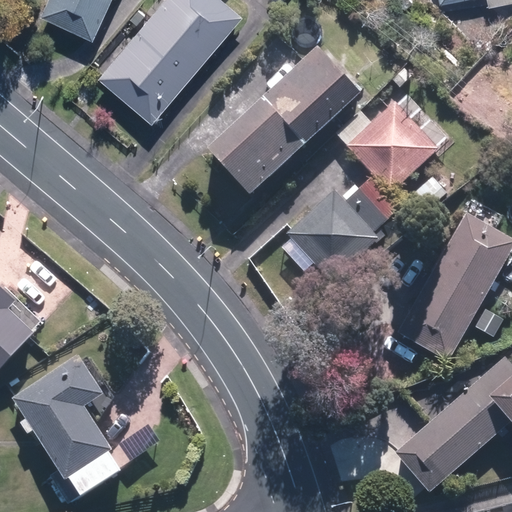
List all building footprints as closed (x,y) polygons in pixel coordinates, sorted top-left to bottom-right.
[(112,0),(50,0),(42,19),(94,42),(112,0)] [(243,18),(220,0),(166,0),(100,78),(154,124),(243,18)] [(511,0),(439,0),(440,4),(461,0),(486,0),(489,9),(511,3),(511,0)] [(251,200),(361,99),(318,52),(208,154),(251,200)] [(396,105),(347,148),(390,197),(439,155),(396,105)] [(334,193),(287,236),(332,285),(379,242),(374,236),(401,211),(372,180),(345,205),(334,193)] [(511,253),(511,242),(466,217),(399,335),(449,364),(511,253)] [(0,291),(0,375),(36,338),(11,314),(17,308),(0,291)] [(511,366),(505,359),(396,456),(432,497),(510,428),(511,430),(511,366)] [(79,360),(13,401),(64,483),(112,453),(85,411),(104,399),(79,360)]
